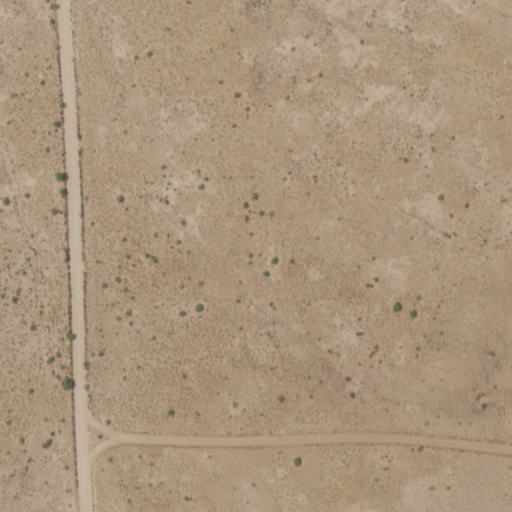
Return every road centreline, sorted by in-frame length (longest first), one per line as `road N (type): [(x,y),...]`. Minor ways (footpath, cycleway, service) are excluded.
road 1 (residential): [(82,511),(75,0)]
road 2 (track): [(511,451),(80,435)]
